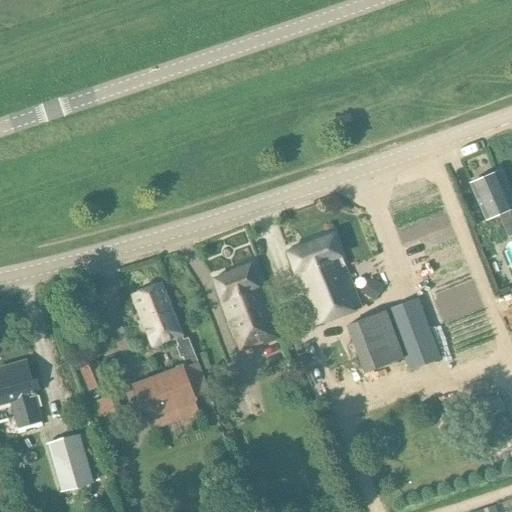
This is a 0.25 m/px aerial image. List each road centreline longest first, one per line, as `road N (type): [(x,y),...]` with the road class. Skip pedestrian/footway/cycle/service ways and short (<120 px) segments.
road 1 (residential): [(0,277),(261,206),(511,114)]
road 2 (tertiary): [(0,128),(363,0)]
road 3 (track): [(376,511),(261,206)]
